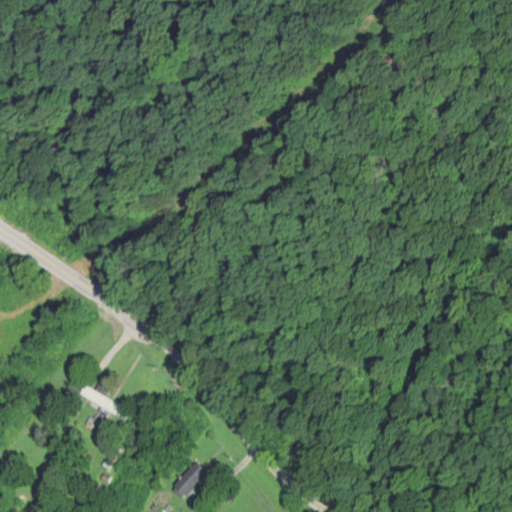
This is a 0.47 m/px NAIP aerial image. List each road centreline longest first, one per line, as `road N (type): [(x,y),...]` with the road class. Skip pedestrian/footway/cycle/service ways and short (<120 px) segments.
road 1 (tertiary): [(339,511),(265,452),(167,349),(0,228)]
road 2 (residential): [(0,138),(52,184),(132,325)]
